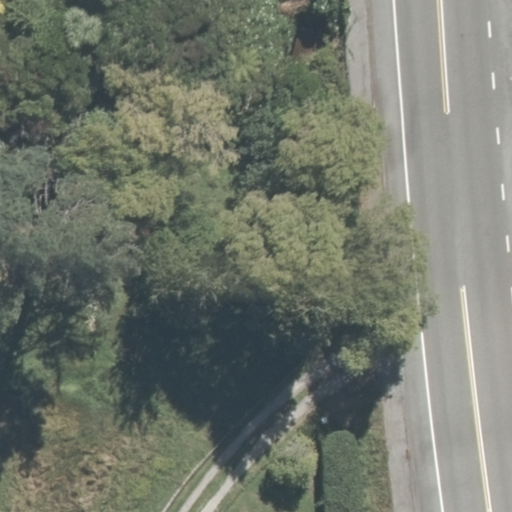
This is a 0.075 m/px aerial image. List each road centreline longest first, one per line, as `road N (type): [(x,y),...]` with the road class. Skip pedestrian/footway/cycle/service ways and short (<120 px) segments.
road 1 (primary): [(497,511),(461,172)]
road 2 (primary): [(461,172),(448,0)]
